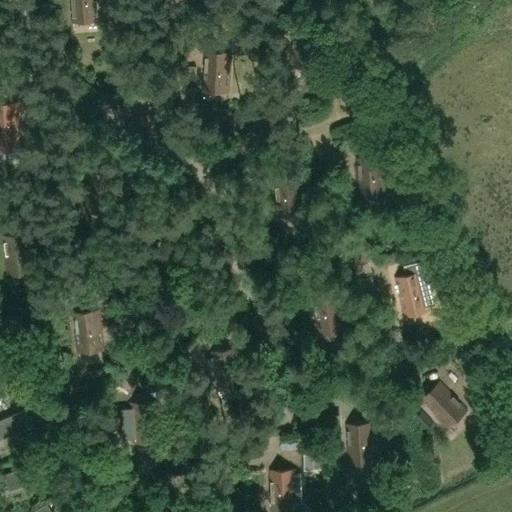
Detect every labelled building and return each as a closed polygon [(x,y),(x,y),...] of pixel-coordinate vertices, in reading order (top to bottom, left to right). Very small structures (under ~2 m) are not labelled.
[(98,15),(97,0),(72,0),(73,17),(98,15)] [(295,26),(292,60),(317,62),(320,28),(295,26)] [(204,86),(230,87),(231,52),(206,51),(204,86)] [(0,138),(20,137),(17,102),(0,103),(0,138)] [(386,191),(383,157),(358,159),(360,193),(386,191)] [(113,207),(112,172),(87,173),(88,207),(113,207)] [(304,208),(301,174),(276,176),(278,210),(304,208)] [(28,233),(3,236),(8,270),(33,267),(28,233)] [(185,268),(184,233),(158,234),(160,269),(185,268)] [(405,311),(429,305),(435,303),(425,260),(409,264),(411,274),(396,278),(405,311)] [(339,290),(314,294),(319,328),(344,325),(339,290)] [(104,344),(99,309),(74,313),(79,347),(104,344)] [(237,348),(212,352),(218,386),(242,382),(237,348)] [(466,408),(442,383),(424,401),(448,426),(466,408)] [(0,416),(18,408),(9,388),(0,392),(0,416)] [(156,400),(131,402),(134,437),(159,435),(156,400)] [(375,457),(372,422),(347,424),(350,459),(375,457)] [(0,457),(19,451),(17,443),(0,448),(0,457)] [(304,454),(304,469),(321,469),(321,448),(312,448),(312,454),(304,454)] [(298,504),(297,500),(301,500),(300,473),(297,473),(297,470),(271,470),(272,505),(298,504)]
